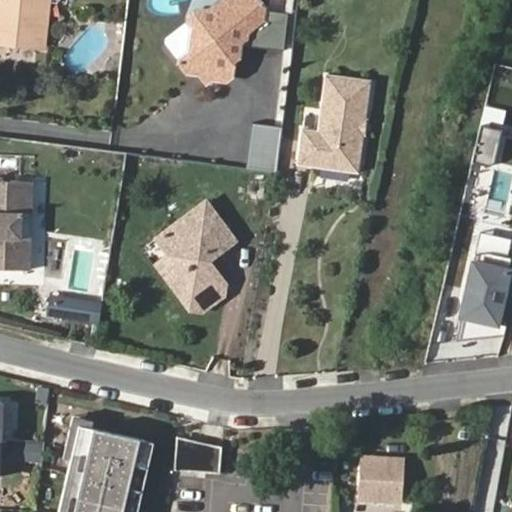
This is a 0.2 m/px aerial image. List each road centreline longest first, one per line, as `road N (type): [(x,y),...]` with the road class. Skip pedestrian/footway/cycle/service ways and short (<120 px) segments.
road 1 (residential): [(0,347),(213,397),(269,402),(511,379)]
road 2 (unknown): [(0,136),(114,143),(236,106)]
road 3 (unknown): [(269,402),(314,166)]
